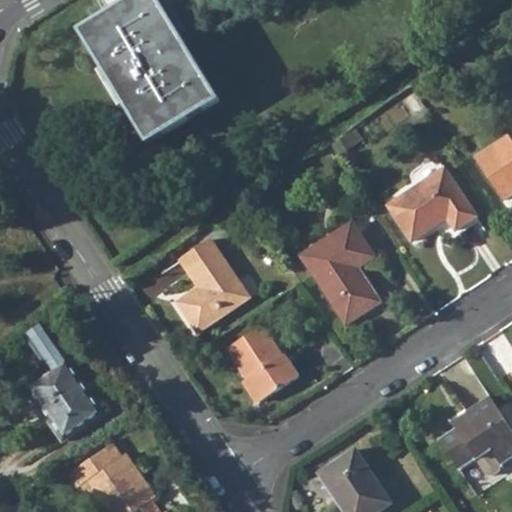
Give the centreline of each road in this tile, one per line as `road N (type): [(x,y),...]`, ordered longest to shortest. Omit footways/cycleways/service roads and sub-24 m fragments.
road 1 (residential): [(0,136),(226,477)]
road 2 (residential): [(511,289),(226,477)]
road 3 (unknown): [(0,365),(101,286)]
